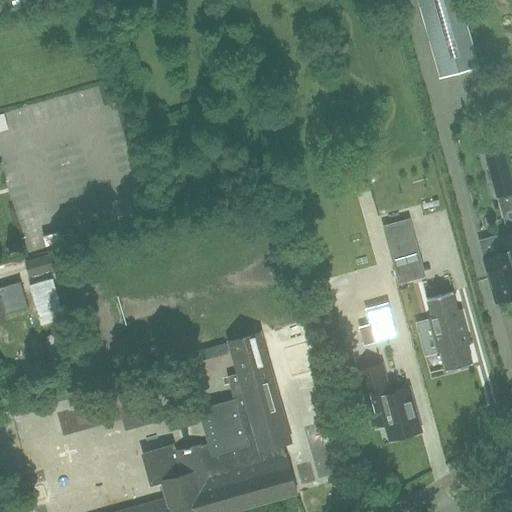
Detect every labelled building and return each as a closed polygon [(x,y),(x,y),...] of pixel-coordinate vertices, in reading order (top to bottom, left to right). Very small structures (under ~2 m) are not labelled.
[(418,0),(441,77),(479,66),(460,0),(418,0)] [(5,119),(9,136),(19,134),(15,116),(5,119)] [(511,177),(505,152),(485,157),(496,199),(511,194),(511,177)] [(400,282),(408,279),(399,248),(419,242),(412,215),(384,223),(400,282)] [(511,233),(498,238),(502,254),(485,259),(497,301),(508,298),(511,300),(511,233)] [(55,252),(24,261),(30,277),(59,268),(55,252)] [(0,316),(4,315),(29,308),(25,297),(20,280),(0,285),(0,316)] [(432,318),(429,319),(438,352),(441,352),(446,371),(473,364),(468,344),(472,344),(462,310),(459,311),(454,291),(427,298),(432,318)] [(368,309),(371,322),(372,323),(381,320),(386,337),(397,334),(388,303),(368,309)] [(225,511),(297,492),(290,465),(286,453),(285,453),(282,443),(290,441),(272,376),(259,331),(229,340),(229,342),(232,353),(238,373),(227,376),(232,393),(234,399),(202,408),(201,408),(211,442),(200,445),(199,443),(174,451),(172,445),(144,453),(148,465),(153,483),(162,481),(167,497),(115,511),(225,511)] [(184,365),(181,356),(181,355),(160,361),(162,371),(184,365)] [(381,364),(357,370),(373,428),(385,425),(389,441),(420,433),(408,390),(389,395),(381,364)]
